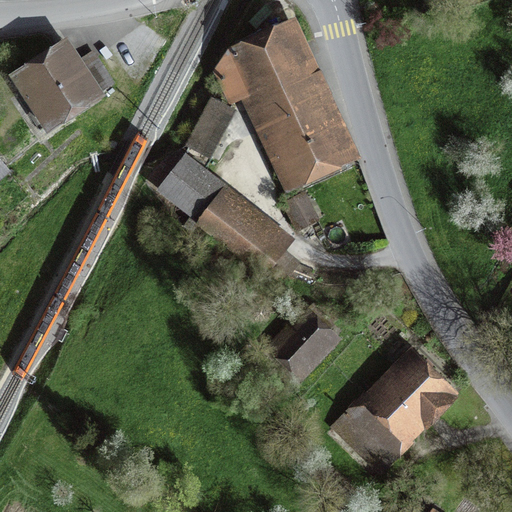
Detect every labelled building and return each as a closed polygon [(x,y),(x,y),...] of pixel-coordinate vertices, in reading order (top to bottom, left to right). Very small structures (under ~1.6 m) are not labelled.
[(349,162),(283,27),(232,49),(221,66),(241,106),(257,98),(304,186),(349,162)] [(60,46),(13,76),(46,128),(93,99),(60,46)] [(230,112),(211,103),(190,145),(208,155),(230,112)] [(224,190),(186,160),(163,189),(279,281),(297,259),(219,197),(224,190)] [(300,196),(284,205),(297,230),(313,222),(300,196)] [(286,362),(305,381),(341,343),(322,325),(286,362)] [(366,427),(404,461),(461,399),(422,364),(366,427)]
